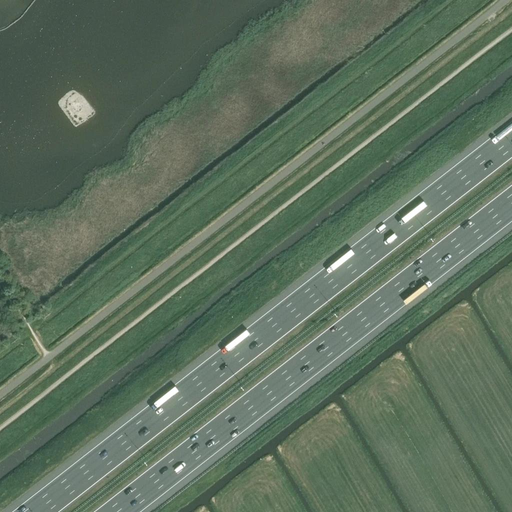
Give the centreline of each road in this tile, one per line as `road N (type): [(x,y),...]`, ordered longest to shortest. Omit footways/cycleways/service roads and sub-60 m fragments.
road 1 (unknown): [(0,430),(511,29)]
road 2 (motorway): [(511,140),(39,511)]
road 3 (motorway): [(118,511),(511,203)]
